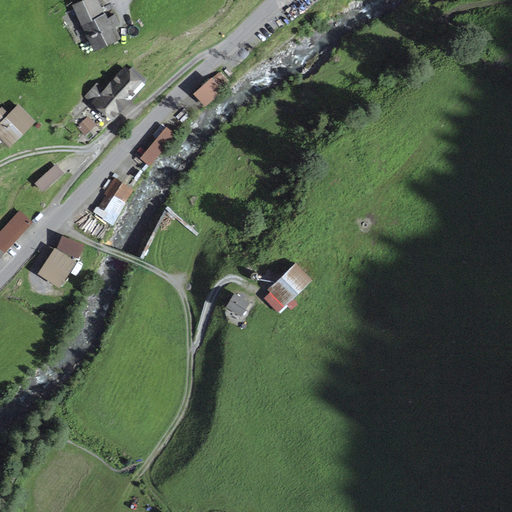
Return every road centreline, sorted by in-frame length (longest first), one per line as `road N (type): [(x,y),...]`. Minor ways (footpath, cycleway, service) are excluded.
road 1 (track): [(53,218),(163,272),(187,301),(184,410),(115,511)]
road 2 (residential): [(53,218),(54,203),(90,151),(182,70),(213,57)]
road 3 (tertiary): [(213,57),(53,218)]
